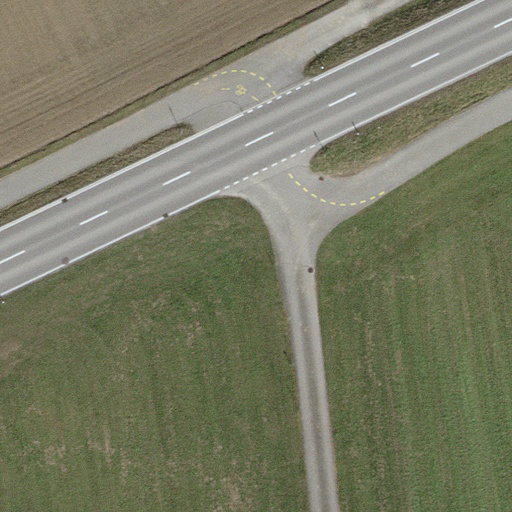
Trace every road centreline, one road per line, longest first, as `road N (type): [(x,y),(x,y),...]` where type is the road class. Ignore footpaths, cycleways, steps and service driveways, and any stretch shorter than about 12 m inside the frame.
road 1 (secondary): [(511,20),(0,264)]
road 2 (track): [(321,511),(271,134)]
road 3 (track): [(242,92),(295,51),(393,0)]
